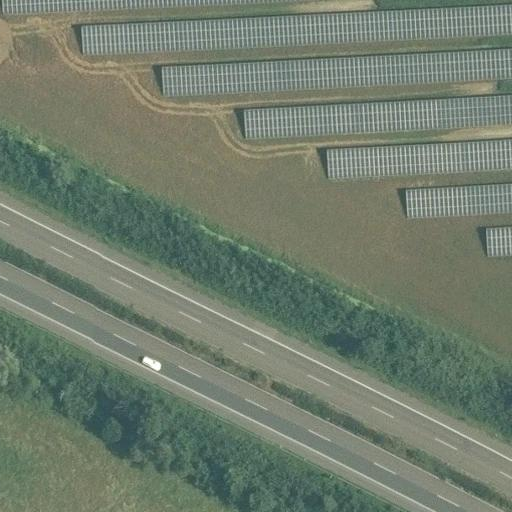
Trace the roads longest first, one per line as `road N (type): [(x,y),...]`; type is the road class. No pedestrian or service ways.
road 1 (motorway): [(511,473),(262,339),(0,222)]
road 2 (motorway): [(0,286),(436,511)]
